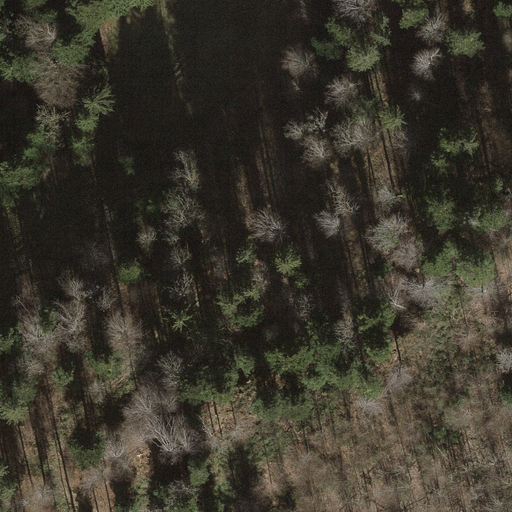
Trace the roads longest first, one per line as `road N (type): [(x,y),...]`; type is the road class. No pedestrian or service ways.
road 1 (track): [(89,511),(65,492),(59,470),(62,444),(85,407),(263,249),(357,181),(446,63),(511,20)]
road 2 (track): [(0,213),(95,155),(112,131)]
